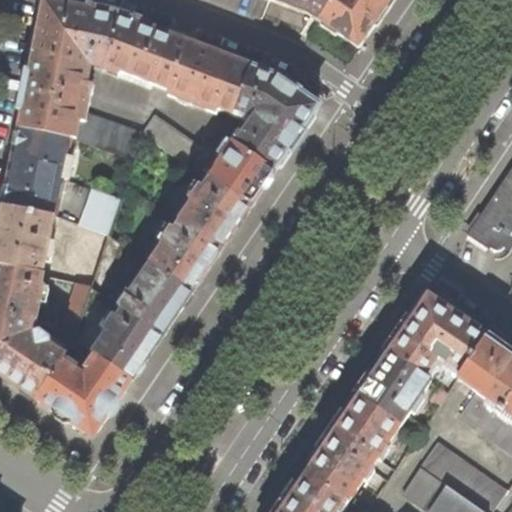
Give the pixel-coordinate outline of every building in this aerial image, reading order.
[(310,15),(319,21),(333,0),(271,0),(293,8),(310,15)] [(357,45),(361,46),(382,14),(392,0),(333,0),(319,21),(357,45)] [(45,2),(34,56),(90,68),(91,62),(105,66),(104,70),(153,88),(154,85),(172,37),(109,15),(45,2)] [(211,52),(172,37),(154,85),(170,91),(169,95),(179,99),(180,95),(209,105),(208,110),(217,113),(219,109),(234,114),(235,111),(252,68),(211,52)] [(25,100),(19,131),(71,141),(76,141),(135,162),(144,135),(144,134),(95,117),(93,121),(81,117),(90,68),(34,56),(25,100)] [(279,78),(252,68),(235,111),(255,119),(237,146),(276,172),(297,141),(321,106),(279,78)] [(144,135),(187,164),(199,146),(177,132),(175,137),(153,122),(144,134),(144,135)] [(11,171),(3,206),(55,217),(71,141),(19,131),(11,171)] [(265,187),(276,172),(237,146),(234,144),(217,168),(218,170),(211,181),(212,181),(251,208),(265,187)] [(493,196),(511,209),(511,184),(504,179),(497,190),(493,196)] [(236,230),(251,208),(212,181),(205,190),(201,187),(191,201),(194,203),(180,223),(182,224),(221,251),(236,230)] [(121,200),(92,190),(79,226),(108,236),(121,200)] [(486,206),(480,214),(511,235),(511,233),(511,209),(493,196),(486,206)] [(0,221),(0,267),(42,276),(55,217),(3,206),(0,221)] [(503,248),(511,235),(480,214),(472,227),(466,235),(488,250),(489,248),(493,250),(497,251),(500,250),(503,248)] [(203,278),(221,251),(182,224),(176,232),(172,230),(162,243),(165,245),(151,265),(193,293),(203,278)] [(180,312),(193,293),(151,265),(129,297),(128,296),(119,308),(123,311),(162,338),(180,312)] [(0,314),(32,322),(36,322),(44,287),(41,287),(43,276),(42,276),(0,267),(0,314)] [(91,287),(76,284),(62,328),(77,331),(91,287)] [(408,322),(387,353),(424,378),(438,358),(460,374),(487,335),(428,293),(408,322)] [(149,358),(162,338),(123,311),(117,320),(113,318),(104,331),(107,334),(92,355),(95,357),(132,382),(149,358)] [(0,376),(3,379),(35,400),(62,362),(64,358),(49,346),(49,340),(40,333),(34,336),(31,332),(32,322),(0,314),(0,376)] [(511,352),(487,335),(460,374),(458,378),(476,391),(459,415),(511,453),(511,352)] [(369,379),(357,397),(400,426),(430,382),(424,378),(387,353),(369,379)] [(35,400),(85,435),(98,432),(112,411),(132,382),(95,357),(87,369),(92,372),(86,381),(75,373),(76,371),(62,362),(35,400)] [(332,433),(307,468),(331,485),(327,490),(344,501),(348,503),(400,426),(357,397),(332,433)] [(419,468),(420,468),(446,487),(481,511),(492,511),(506,493),(435,444),(419,468)] [(277,511),(336,511),(344,501),(327,490),(331,485),(307,468),(280,509),(277,511)] [(403,492),(429,511),(446,487),(420,468),(403,492)] [(429,511),(430,511),(481,511),(446,487),(429,511)]
